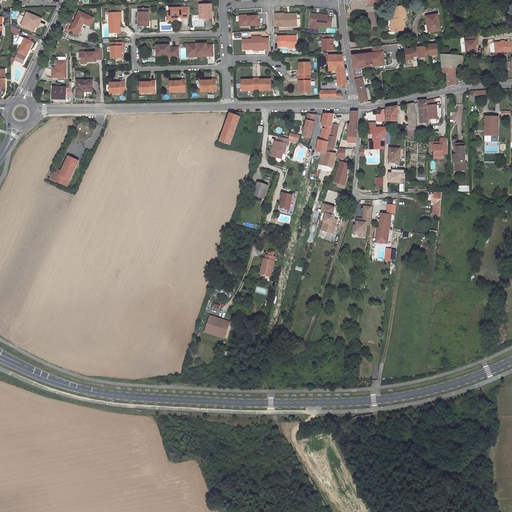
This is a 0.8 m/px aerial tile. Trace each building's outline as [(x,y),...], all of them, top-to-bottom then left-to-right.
[(374,3),(352,4),(352,10),(367,9),(367,12),(375,11),(374,5),(380,5),(379,2),(374,3)] [(212,12),(211,5),(199,5),(200,20),(209,19),(208,12),(211,12),(212,12)] [(404,6),(393,8),(394,22),(392,22),(393,31),(404,30),(403,19),(405,19),(404,6)] [(189,18),(189,8),(181,8),(181,7),(169,8),(169,13),(169,18),(177,18),(177,17),(181,17),(181,18),(181,19),(189,18)] [(149,21),(149,9),(138,9),(138,17),(139,17),(139,19),(138,20),(138,26),(146,26),(146,21),(149,21)] [(27,13),(21,26),(34,32),(40,18),(27,13)] [(120,21),(120,13),(109,13),(109,33),(120,33),(120,21)] [(283,13),(274,13),(275,26),(296,26),(296,15),(283,15),(283,14),(283,13)] [(316,14),(311,13),(310,24),(314,24),(313,28),(318,29),(319,25),(330,26),(331,17),(327,17),(327,15),(318,14),(318,15),(316,15),(316,14)] [(438,14),(426,16),(427,25),(429,25),(430,32),(441,31),(438,14)] [(249,15),(240,16),(240,25),(249,25),(249,26),(258,25),(258,15),(253,15),(253,16),(249,17),(249,15)] [(76,19),(70,30),(78,34),(83,23),(76,19)] [(11,26),(11,32),(16,35),(19,29),(11,26)] [(349,33),(350,48),(357,47),(356,32),(349,33)] [(330,39),(330,34),(322,34),(323,50),(333,50),(333,39),(330,39)] [(21,45),(18,52),(22,54),(18,62),(22,64),(33,42),(20,36),(17,43),(21,45)] [(287,36),(278,36),(278,46),(287,46),(289,48),(292,48),(292,46),(296,45),(296,36),(289,36),(290,37),(287,37),(287,36)] [(477,41),(477,36),(465,37),(466,51),(476,51),(476,44),(475,41),(477,41)] [(261,37),(257,37),(257,40),(252,40),(242,40),(242,51),(263,50),(263,49),(268,48),(269,38),(263,39),(261,37)] [(511,51),(511,41),(505,42),(494,42),(495,53),(506,52),(511,51)] [(123,47),(123,43),(111,43),(111,57),(122,57),(122,47),(123,47)] [(206,57),(213,57),(212,45),(206,46),(206,44),(189,45),(189,54),(197,54),(197,56),(206,55),(206,57)] [(179,58),(179,47),(171,47),(171,48),(169,48),(169,45),(156,45),(156,56),(164,56),(164,58),(179,58)] [(189,54),(189,45),(186,45),(187,58),(206,57),(206,55),(197,56),(197,54),(189,54)] [(436,45),(428,46),(429,56),(437,56),(437,52),(440,52),(440,46),(436,46),(436,45)] [(374,53),(353,55),(355,77),(358,77),(357,69),(386,66),(384,46),(373,47),(374,53)] [(103,60),(102,49),(95,47),(95,52),(85,53),(85,52),(79,52),(79,61),(80,62),(86,62),(96,62),(96,60),(103,60)] [(424,47),(416,48),(417,59),(425,59),(425,55),(428,54),(428,48),(425,48),(424,47)] [(412,49),(404,50),(405,62),(413,61),(413,57),(416,56),(416,50),(412,51),(412,49)] [(455,55),(441,54),(442,73),(447,72),(447,87),(456,85),(455,67),(455,55)] [(343,55),(329,55),(330,69),(337,68),(337,74),(339,86),(346,85),(343,55)] [(66,61),(57,61),(57,69),(53,69),(53,78),(66,78),(66,61)] [(298,74),(298,78),(310,78),(310,64),(299,64),(299,74),(298,74)] [(310,78),(298,78),(298,82),(299,82),(300,93),(310,92),(310,78)] [(362,78),(355,79),(361,103),(368,102),(362,78)] [(256,91),(256,79),(252,79),(252,80),(242,81),(242,91),(256,91)] [(260,79),(256,79),(256,91),(271,91),(270,80),(260,80),(260,79)] [(180,82),(169,82),(170,93),(184,93),(184,80),(180,80),(180,82)] [(211,81),(200,81),(201,92),(215,92),(215,80),(211,80),(211,81)] [(83,93),(83,90),(92,90),(92,81),(77,81),(77,94),(83,94),(83,93)] [(150,83),(139,83),(140,94),(154,93),(154,81),(150,81),(150,83)] [(124,94),(123,82),(119,82),(119,83),(109,83),(109,94),(124,94)] [(53,88),(53,99),(66,99),(66,94),(72,94),(72,88),(53,88)] [(336,90),(320,91),(320,98),(320,99),(342,99),(343,97),(341,94),(336,94),(336,90)] [(438,119),(437,108),(439,108),(438,105),(436,105),(434,105),(433,99),(427,100),(427,112),(429,112),(429,119),(438,119)] [(427,100),(418,101),(418,102),(420,123),(429,123),(429,119),(429,112),(427,112),(427,100)] [(398,106),(387,108),(386,121),(398,121),(398,106)] [(381,114),(377,114),(377,122),(385,122),(385,109),(381,109),(381,114)] [(348,127),(347,142),(356,143),(358,111),(351,112),(350,127),(348,127)] [(415,112),(408,113),(409,126),(415,126),(416,126),(415,112)] [(229,114),(219,142),(230,146),(240,117),(229,114)] [(305,131),(303,136),(311,138),(316,116),(308,114),(305,127),(305,131)] [(491,135),(491,133),(498,133),(498,116),(485,116),(484,135),(491,135)] [(386,128),(384,128),(376,128),(376,123),(369,123),(369,134),(373,134),(373,142),(369,142),(369,148),(385,147),(386,128)] [(339,126),(332,124),(331,130),(326,152),(332,153),(334,141),(335,141),(339,126)] [(289,139),(279,137),(278,142),(276,142),(274,150),(273,150),(271,157),(281,159),(283,153),(285,153),(287,144),(288,145),(289,139)] [(448,154),(448,139),(440,139),(440,142),(440,145),(436,145),(436,142),(429,142),(429,152),(434,152),(434,157),(442,157),(442,154),(448,154)] [(463,143),(454,143),(454,146),(457,146),(457,154),(455,154),(453,154),(453,162),(455,162),(457,161),(457,170),(465,170),(465,146),(463,146),(463,143)] [(390,148),(389,162),(400,163),(400,149),(390,148)] [(344,150),(338,150),(335,159),(344,159),(344,150)] [(332,153),(326,152),(326,153),(321,153),(317,169),(330,172),(331,170),(329,170),(329,167),(332,168),(335,154),(332,153)] [(54,176),(68,184),(81,159),(71,153),(63,168),(61,172),(57,170),(54,176)] [(347,165),(339,163),(333,184),(344,186),(345,180),(344,179),(347,171),(345,170),(347,165)] [(405,170),(392,169),(391,173),(389,173),(388,181),(400,182),(400,180),(405,180),(405,170)] [(258,183),(253,196),(264,199),(268,186),(258,183)] [(434,203),(432,216),(440,217),(442,192),(435,192),(434,194),(432,194),(431,203),(434,203)] [(292,196),(282,193),(281,198),(282,198),(282,202),(280,208),(289,210),(292,196)] [(331,215),(334,207),(322,204),(320,212),(325,214),(320,230),(333,234),(337,219),(333,218),(331,215)] [(357,225),(355,224),(354,231),(360,231),(360,234),(360,236),(366,236),(367,224),(371,224),(373,206),(365,205),(364,218),(363,218),(363,219),(360,219),(361,218),(358,217),(357,225)] [(376,238),(388,240),(389,229),(390,229),(391,214),(381,213),(379,228),(379,229),(377,231),(376,238)] [(263,267),(262,275),(270,277),(275,257),(266,255),(265,259),(264,258),(262,267),(263,267)] [(209,318),(205,331),(210,332),(211,330),(226,335),(230,322),(215,317),(214,320),(209,318)]
